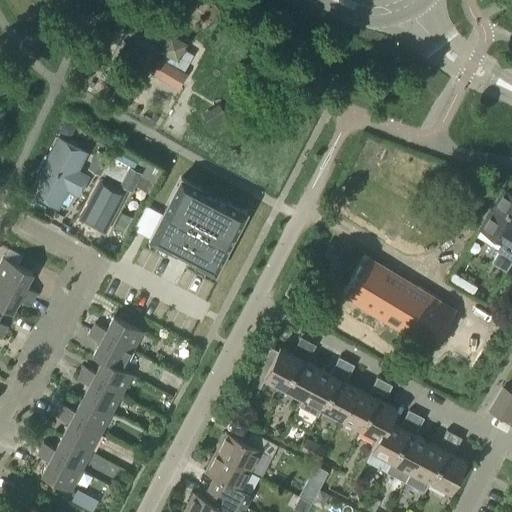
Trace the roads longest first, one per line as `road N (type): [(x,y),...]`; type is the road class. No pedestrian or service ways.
road 1 (residential): [(147,511),(326,167)]
road 2 (residential): [(0,426),(96,275)]
road 3 (tertiary): [(511,90),(445,54),(402,5)]
road 4 (residential): [(496,443),(419,403),(415,389),(395,378)]
road 5 (residential): [(0,215),(100,269),(96,275)]
